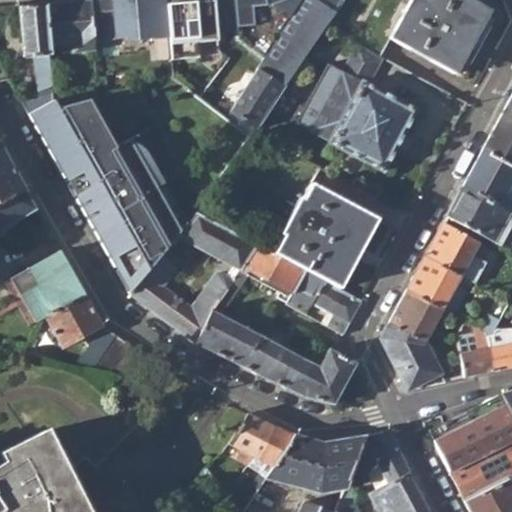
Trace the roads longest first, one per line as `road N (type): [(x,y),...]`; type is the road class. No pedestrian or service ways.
road 1 (residential): [(397,409),(327,422),(297,413),(213,375),(114,307),(0,105)]
road 2 (residential): [(511,44),(366,321),(368,352),(397,409)]
